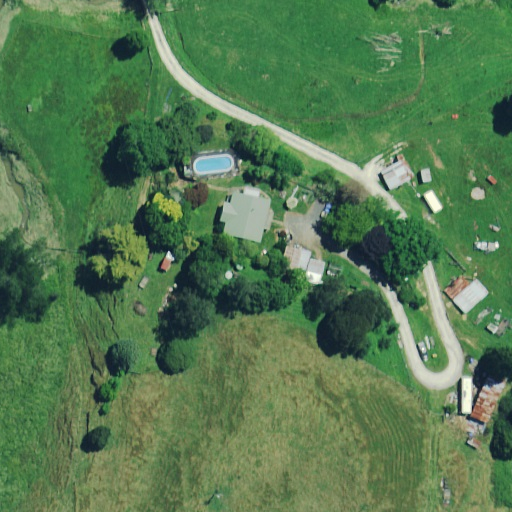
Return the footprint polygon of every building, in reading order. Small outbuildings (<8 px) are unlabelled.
[(408,180),(399,165),(404,162),(398,153),(393,157),(375,168),(391,192),(408,180)] [(427,169),(417,172),(421,185),(430,182),(427,169)] [(219,201),(215,223),(221,225),(219,237),(257,245),(260,230),(267,232),(271,212),(264,211),(266,202),(255,200),(257,193),(239,189),(238,196),(227,194),(226,203),(219,201)] [(323,264),(308,260),(310,253),(283,246),(278,269),(304,275),(302,285),(316,288),(323,264)] [(466,288),(456,277),(441,290),(465,316),(489,294),(475,279),(466,288)] [(500,386),(482,379),(461,431),(480,438),(500,386)]
